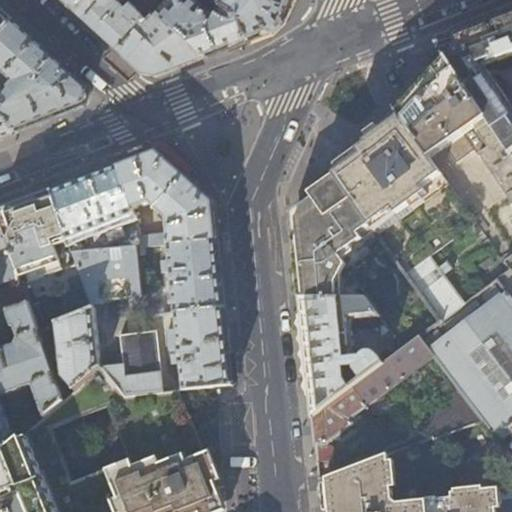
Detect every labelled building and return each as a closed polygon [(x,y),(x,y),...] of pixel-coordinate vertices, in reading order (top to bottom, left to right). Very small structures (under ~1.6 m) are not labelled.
[(62,0),(74,11),(84,0),(62,0)] [(143,0),(84,0),(74,11),(109,43),(143,74),(157,76),(170,71),(206,57),(156,12),(154,9),(143,0)] [(161,0),(154,9),(156,12),(206,57),(221,51),(248,41),(239,21),(234,23),(220,17),(210,0),(161,0)] [(228,0),(220,17),(234,23),(239,21),(248,41),(271,32),(282,22),(284,16),(291,0),(228,0)] [(0,38),(15,23),(0,9),(0,38)] [(511,12),(459,33),(436,42),(445,55),(511,155),(511,12)] [(51,55),(15,23),(0,38),(0,70),(13,83),(0,98),(0,116),(15,131),(47,118),(86,103),(88,88),(51,55)] [(420,82),(395,109),(431,159),(447,149),(458,164),(476,152),(480,158),(481,156),(511,202),(511,155),(445,55),(420,82)] [(476,222),(431,159),(395,109),(363,143),(334,174),(364,218),(368,221),(374,230),(379,237),(405,274),(431,255),(476,222)] [(0,136),(15,131),(0,116),(0,136)] [(146,155),(119,165),(133,211),(148,205),(166,216),(167,232),(141,236),(143,246),(167,243),(218,239),(214,201),(194,183),(158,151),(146,155)] [(87,178),(52,191),(69,241),(106,226),(108,232),(117,229),(115,223),(124,219),(126,228),(118,234),(120,248),(136,247),(143,246),(141,236),(133,211),(119,165),(87,178)] [(341,254),(374,230),(368,221),(364,218),(334,174),(310,200),(291,222),(293,243),(299,299),(340,298),(340,283),(348,263),(346,261),(341,254)] [(0,211),(0,220),(23,285),(78,266),(74,253),(72,247),(69,241),(52,191),(25,202),(0,211)] [(23,285),(0,220),(0,455),(23,436),(14,427),(4,397),(36,384),(48,415),(65,401),(28,297),(12,303),(13,309),(9,311),(15,328),(18,327),(21,338),(20,343),(0,350),(0,275),(8,297),(26,291),(23,285)] [(346,261),(379,237),(374,230),(341,254),(346,261)] [(86,244),(72,247),(74,253),(105,250),(100,236),(85,241),(86,244)] [(222,278),(218,239),(167,243),(170,269),(165,270),(166,280),(171,279),(175,312),(225,308),(222,278)] [(137,254),(136,247),(120,248),(105,250),(74,253),(78,266),(91,301),(142,296),(137,254)] [(464,304),(444,274),(453,268),(447,260),(438,266),(431,255),(405,274),(416,290),(421,297),(439,322),(464,304)] [(511,257),(506,262),(510,269),(496,280),(510,299),(511,297),(511,257)] [(369,298),(348,268),(350,267),(348,263),(340,283),(340,298),(369,298)] [(511,300),(510,299),(496,280),(464,304),(439,322),(420,337),(436,357),(465,397),(482,419),(511,458),(511,300)] [(421,297),(416,290),(406,297),(410,304),(421,297)] [(340,298),(299,299),(305,352),(312,416),(353,387),(345,381),(344,369),(355,367),(355,371),(365,378),(403,349),(388,326),(383,327),(385,350),(378,355),(377,354),(374,352),(372,352),(369,352),(368,352),(365,354),(364,355),(363,357),(357,358),(353,319),(381,316),(369,298),(340,298)] [(94,307),(93,309),(58,323),(65,376),(76,391),(103,369),(94,307)] [(229,345),(225,308),(175,312),(177,328),(168,329),(171,363),(180,362),(183,389),(219,386),(233,385),(229,345)] [(105,365),(105,367),(127,394),(163,391),(156,330),(120,334),(123,363),(105,365)] [(420,337),(415,340),(403,349),(365,378),(353,387),(312,416),(312,421),(314,441),(315,445),(329,445),(355,425),(352,421),(436,357),(420,337)] [(76,391),(65,401),(48,415),(42,420),(29,431),(25,435),(54,511),(158,511),(203,494),(203,493),(193,469),(201,466),(208,463),(180,390),(163,391),(127,394),(105,367),(103,369),(76,391)] [(482,419),(465,397),(429,425),(433,439),(482,419)] [(23,414),(29,431),(42,420),(38,409),(23,414)] [(0,511),(54,511),(25,435),(23,436),(0,455),(0,511)] [(499,511),(497,489),(450,493),(450,496),(425,498),(425,502),(399,504),(393,502),(389,455),(325,479),(328,511),(499,511)] [(206,466),(201,466),(193,469),(203,493),(211,490),(215,484),(217,482),(217,480),(218,478),(219,475),(219,473),(217,470),(215,468),(212,468),(210,469),(208,467),(206,466)]
